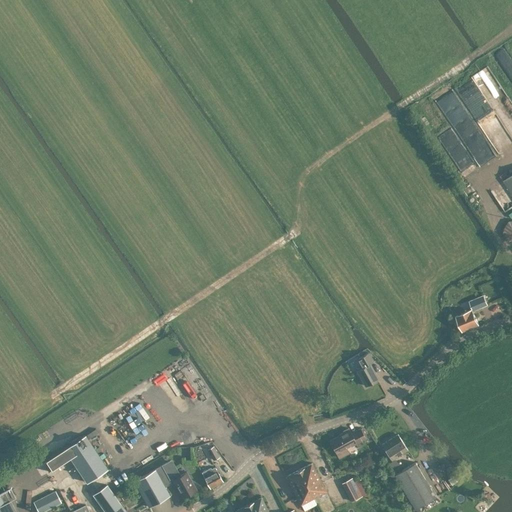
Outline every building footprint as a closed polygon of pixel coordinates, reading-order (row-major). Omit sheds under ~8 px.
[(476,65),(485,81),(491,77),(482,61),(476,65)] [(457,310),(463,326),(480,319),(474,305),(488,299),(485,290),(470,296),(473,303),(457,310)] [(450,344),(461,335),(456,330),(445,338),(450,344)] [(366,381),(378,374),(370,359),(374,357),(369,348),(360,353),(365,362),(358,366),(366,381)] [(176,362),(182,370),(188,365),(182,358),(176,362)] [(120,408),(128,422),(133,419),(126,405),(120,408)] [(113,431),(118,429),(114,420),(109,422),(113,431)] [(338,432),(330,437),(339,454),(348,449),(345,444),(350,442),(350,443),(365,434),(360,425),(351,431),(349,427),(343,430),(341,429),(337,431),(338,432)] [(53,464),(71,452),(88,478),(109,464),(86,430),(47,456),(53,464)] [(398,430),(381,440),(391,456),(407,446),(398,430)] [(209,444),(214,454),(220,451),(214,441),(209,444)] [(188,466),(181,470),(172,454),(135,475),(150,501),(171,490),(166,481),(174,476),(184,492),(198,484),(188,466)] [(300,464),(315,492),(328,485),(313,457),(300,464)] [(414,458),(393,470),(396,475),(413,504),(434,492),(429,483),(414,458)] [(125,471),(129,469),(126,460),(121,462),(125,471)] [(210,470),(205,472),(211,483),(224,476),(218,465),(215,467),(212,462),(207,464),(210,470)] [(315,492),(300,464),(287,470),(302,499),(315,492)] [(354,471),(343,477),(353,494),(363,489),(354,471)] [(130,511),(107,479),(94,489),(110,511),(130,511)] [(1,488),(0,488),(0,511),(18,511),(15,505),(9,494),(15,491),(11,483),(1,488)] [(62,497),(57,486),(35,497),(40,508),(62,497)] [(250,498),(257,511),(273,511),(263,492),(250,498)] [(257,511),(250,498),(237,505),(240,511),(257,511)] [(86,499),(67,509),(68,511),(93,511),(91,507),(86,499)]
